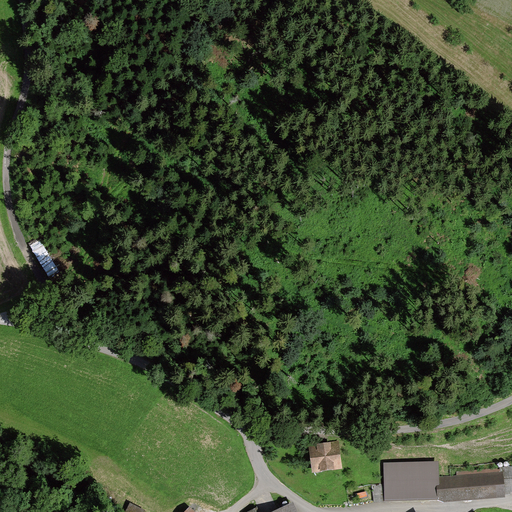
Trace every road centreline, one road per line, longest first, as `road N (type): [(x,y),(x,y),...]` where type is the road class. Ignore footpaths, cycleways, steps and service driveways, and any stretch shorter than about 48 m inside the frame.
road 1 (unclassified): [(511,498),(442,509),(320,511),(277,492),(259,469),(249,433),(186,389),(131,356),(0,319)]
road 2 (track): [(22,0),(29,56),(6,158),(9,196),(48,288),(1,319)]
road 3 (track): [(249,433),(403,429),(511,399)]
